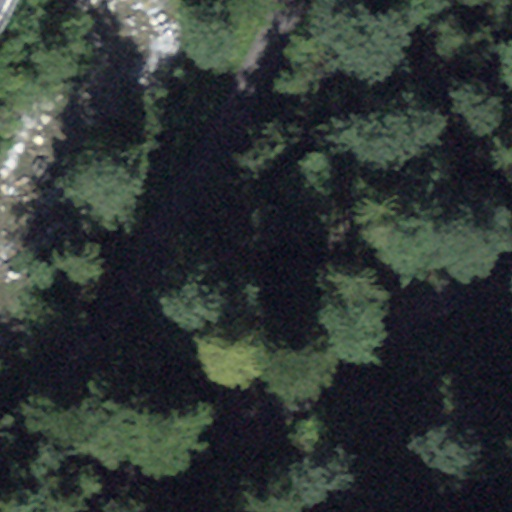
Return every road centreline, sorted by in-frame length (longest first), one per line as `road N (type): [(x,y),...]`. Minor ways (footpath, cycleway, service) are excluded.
road 1 (track): [(278,0),(236,106),(154,238),(0,440)]
road 2 (track): [(97,511),(137,471),(259,417),(511,258)]
